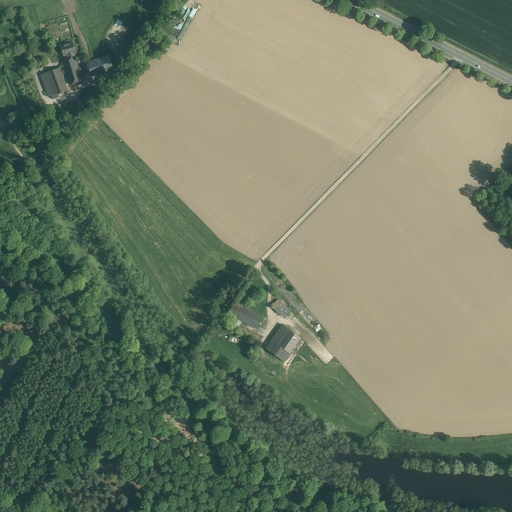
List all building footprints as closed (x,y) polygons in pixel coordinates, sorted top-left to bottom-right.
[(126,46),(130,48),(135,40),(131,38),(126,46)] [(73,43),(61,46),(63,55),(65,60),(73,57),(72,53),(75,52),(73,43)] [(32,47),(26,49),(27,51),(24,52),(26,56),(29,55),(29,54),(34,53),(32,47)] [(109,56),(87,63),(92,76),(113,69),(109,56)] [(65,60),(62,60),(69,85),(82,81),(75,57),(73,57),(65,60)] [(58,69),(46,73),(54,95),(58,94),(66,91),(58,69)] [(54,95),(46,73),(41,75),(49,97),(52,96),(54,95)] [(4,120),(8,125),(11,123),(13,122),(9,117),(4,120)] [(287,308),(278,299),(272,306),(280,314),(281,313),(287,308)] [(245,307),(234,301),(227,313),(238,319),(245,307)] [(265,318),(245,307),(238,319),(239,320),(242,321),(258,330),(265,318)] [(287,308),(281,313),(285,317),(291,311),(288,308),(287,308)] [(283,325),(266,348),(274,354),(280,346),(278,345),(289,329),(283,325)] [(289,329),(278,345),(280,346),(290,354),(301,338),(289,329)] [(290,354),(280,346),(274,354),(285,361),(290,354)]
